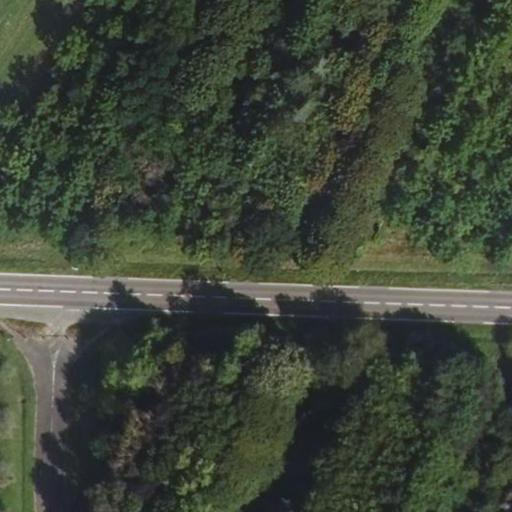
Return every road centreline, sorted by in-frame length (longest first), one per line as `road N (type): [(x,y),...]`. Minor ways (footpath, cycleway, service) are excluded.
road 1 (secondary): [(511,310),(55,292)]
road 2 (unclassified): [(54,511),(55,292)]
